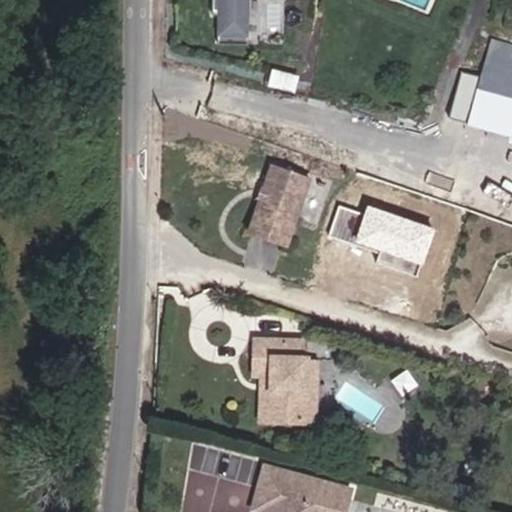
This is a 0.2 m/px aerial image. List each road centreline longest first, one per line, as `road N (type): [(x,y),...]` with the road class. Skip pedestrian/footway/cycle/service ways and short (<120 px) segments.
road 1 (tertiary): [(143,0),(126,511)]
road 2 (unknown): [(139,268),(511,375)]
